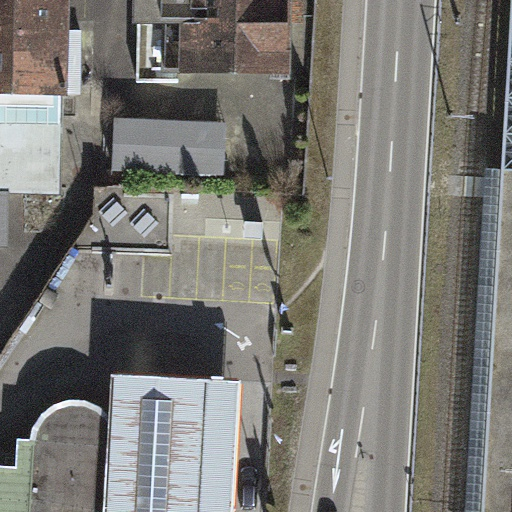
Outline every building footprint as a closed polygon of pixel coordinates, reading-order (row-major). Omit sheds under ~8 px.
[(0,0),(0,243),(17,244),(17,190),(66,191),(66,0),(0,0)] [(144,0),(144,9),(172,10),(171,65),(298,68),(299,0),(144,0)] [(511,0),(502,167),(511,167),(511,0)] [(232,168),(233,113),(121,112),(121,166),(232,168)] [(511,511),(511,167),(502,167),(493,166),(472,511),(511,511)] [(110,414),(103,511),(235,511),(243,381),(185,378),(112,374),(110,414)] [(0,511),(103,511),(110,414),(85,401),(70,400),(57,404),(45,413),(36,427),(35,443),(23,443),(21,469),(0,467),(0,511)]
